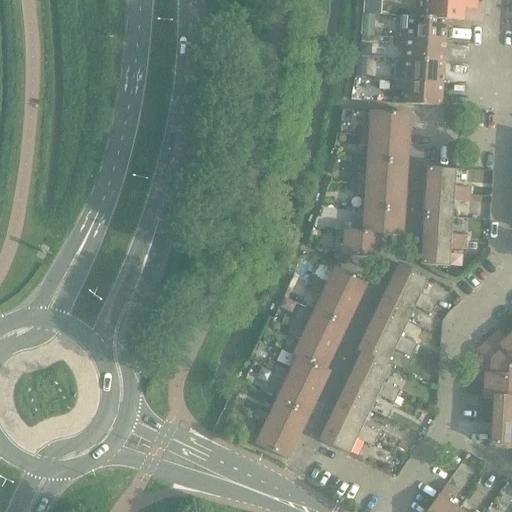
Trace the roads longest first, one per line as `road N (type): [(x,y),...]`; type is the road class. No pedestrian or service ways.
road 1 (residential): [(399,495),(445,429),(451,338),(511,276)]
road 2 (secondary): [(147,252),(179,155),(193,0)]
road 3 (secondary): [(142,0),(126,143),(88,232)]
road 4 (secondary): [(127,418),(124,340),(146,284),(147,252)]
road 5 (residential): [(496,143),(490,108),(498,0)]
road 6 (unclassified): [(103,452),(221,478)]
